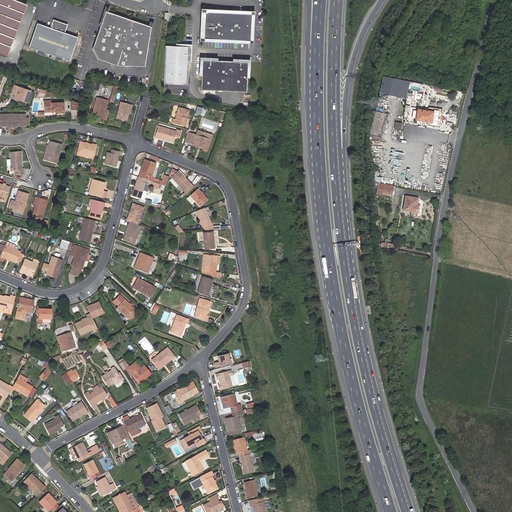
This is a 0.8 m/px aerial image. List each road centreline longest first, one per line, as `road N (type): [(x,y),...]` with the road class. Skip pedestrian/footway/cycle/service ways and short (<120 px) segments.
road 1 (unclassified): [(494,0),(441,224),(421,387),(473,511)]
road 2 (trunk): [(317,141),(350,377),(390,511)]
road 3 (residential): [(133,141),(209,172),(232,207),(244,302),(199,355)]
road 4 (trunk): [(345,257),(345,96),(357,46),(381,0)]
road 5 (trunk): [(407,511),(345,257)]
road 6 (trunk): [(345,257),(334,141),(336,0)]
road 7 (residential): [(0,276),(44,295),(70,293),(94,278),(133,141)]
road 8 (residential): [(199,355),(176,379),(39,456)]
road 9 (unknown): [(193,48),(259,48),(259,4),(207,0)]
road 10 (residential): [(238,511),(199,355)]
road 11 (trunk): [(309,0),(317,141)]
road 12 (trunk): [(320,0),(317,141)]
